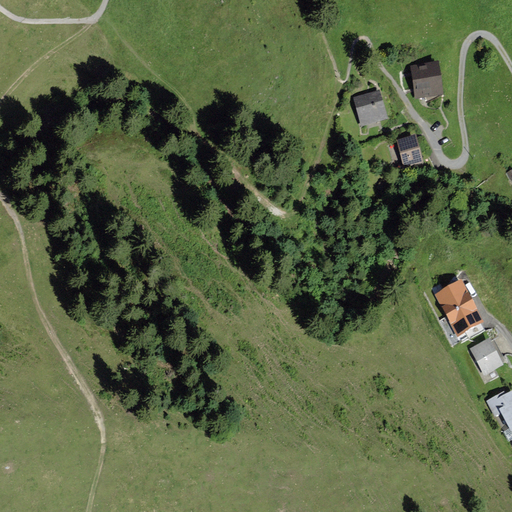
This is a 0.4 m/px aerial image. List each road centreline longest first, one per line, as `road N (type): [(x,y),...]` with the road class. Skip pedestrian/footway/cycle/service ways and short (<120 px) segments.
road 1 (track): [(90,511),(99,427),(39,313),(22,234),(0,199)]
road 2 (track): [(405,101),(455,165),(465,152),(465,45),(487,35),(511,67)]
road 3 (track): [(0,100),(91,20)]
